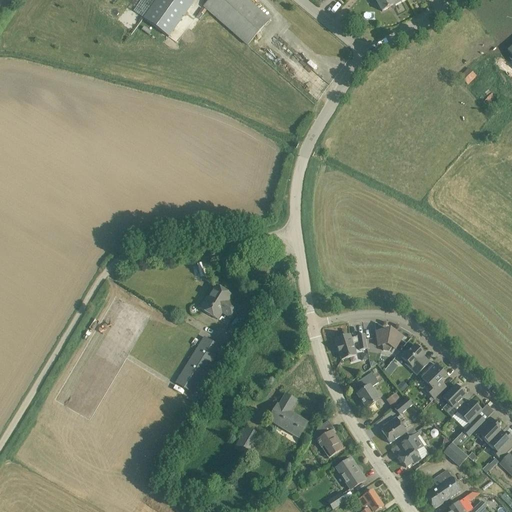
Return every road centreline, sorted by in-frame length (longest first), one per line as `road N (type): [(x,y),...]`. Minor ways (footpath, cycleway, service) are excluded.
road 1 (unclassified): [(0,449),(119,263),(149,249),(295,238)]
road 2 (residential): [(511,419),(413,327),(370,315),(311,323)]
road 3 (tertiary): [(410,511),(339,398),(311,323)]
road 4 (tertiary): [(295,238),(312,139),(367,55)]
